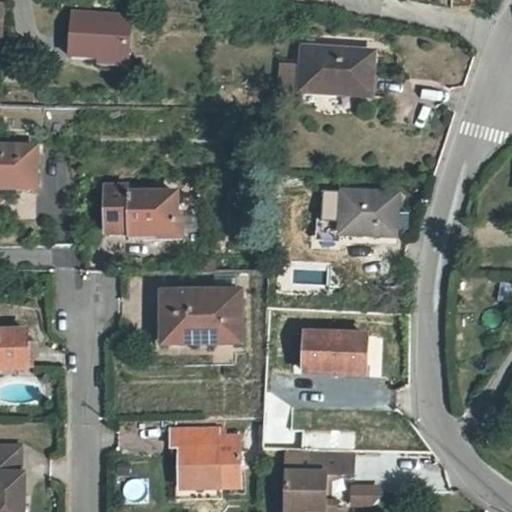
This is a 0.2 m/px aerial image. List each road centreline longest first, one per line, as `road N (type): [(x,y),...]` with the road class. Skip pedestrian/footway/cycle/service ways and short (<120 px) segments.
road 1 (residential): [(483,101),(432,249),(426,357),(437,425),(476,478),(511,499)]
road 2 (residential): [(88,281),(90,511)]
road 3 (residential): [(314,0),(507,40)]
